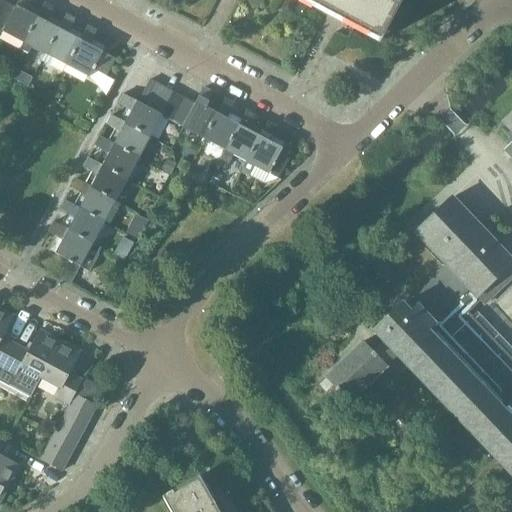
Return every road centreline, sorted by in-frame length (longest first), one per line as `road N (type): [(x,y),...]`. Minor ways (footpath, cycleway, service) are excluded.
road 1 (residential): [(136,357),(182,290),(344,140)]
road 2 (residential): [(344,140),(77,0)]
road 3 (unknown): [(153,40),(17,288)]
road 4 (residential): [(298,511),(222,415),(136,357)]
road 5 (residential): [(344,140),(464,30),(511,11)]
road 6 (residential): [(33,511),(64,498),(89,463),(136,357)]
road 7 (residential): [(136,357),(0,278)]
